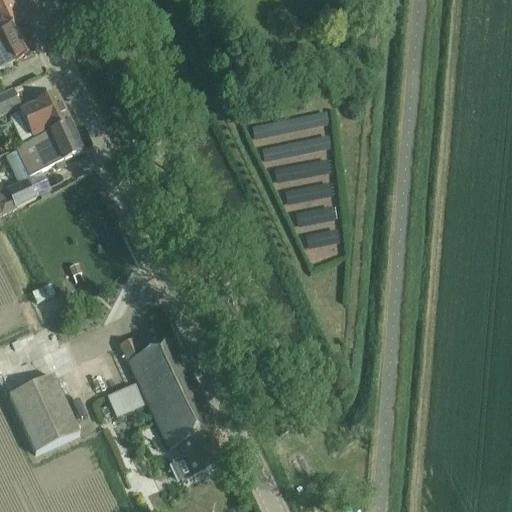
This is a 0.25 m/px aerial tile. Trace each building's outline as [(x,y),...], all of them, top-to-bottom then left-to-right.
[(0,0),(0,36),(22,26),(10,0),(0,0)] [(15,67),(37,56),(22,26),(0,36),(0,73),(15,67)] [(13,95),(0,101),(0,122),(21,111),(13,95)] [(9,123),(22,150),(34,144),(49,137),(69,127),(57,100),(35,110),(36,111),(9,123)] [(7,193),(0,196),(0,220),(36,203),(27,185),(84,159),(71,133),(72,133),(69,127),(49,137),(34,144),(22,150),(15,154),(17,157),(6,162),(18,187),(18,189),(8,194),(7,193)] [(102,419),(113,414),(117,423),(146,409),(168,456),(179,451),(193,482),(231,464),(217,433),(216,434),(174,346),(143,361),(135,344),(119,351),(136,388),(96,407),(102,419)] [(54,381),(9,401),(35,459),(80,439),(54,381)]
